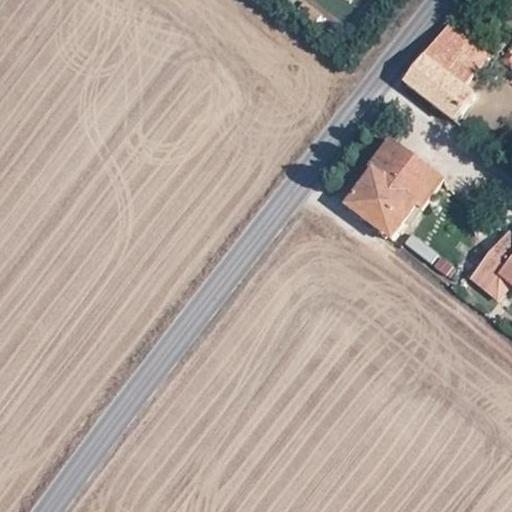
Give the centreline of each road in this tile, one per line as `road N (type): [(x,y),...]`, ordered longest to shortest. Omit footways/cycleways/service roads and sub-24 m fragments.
road 1 (tertiary): [(445,0),(49,511)]
road 2 (unknown): [(511,194),(371,92)]
